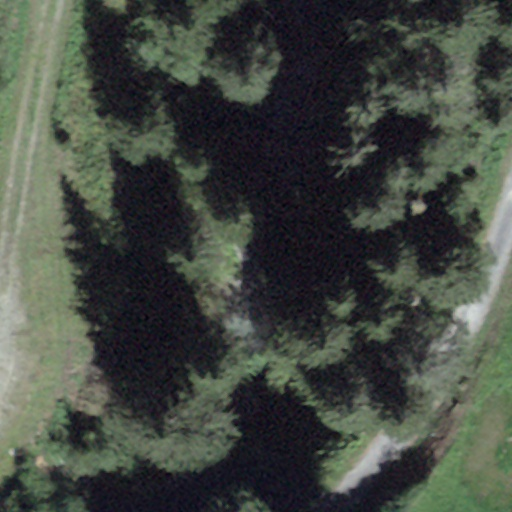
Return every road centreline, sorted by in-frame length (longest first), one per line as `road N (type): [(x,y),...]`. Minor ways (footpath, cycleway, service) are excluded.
road 1 (track): [(63,0),(26,170),(0,391)]
road 2 (unclassified): [(511,232),(451,401),(349,511)]
